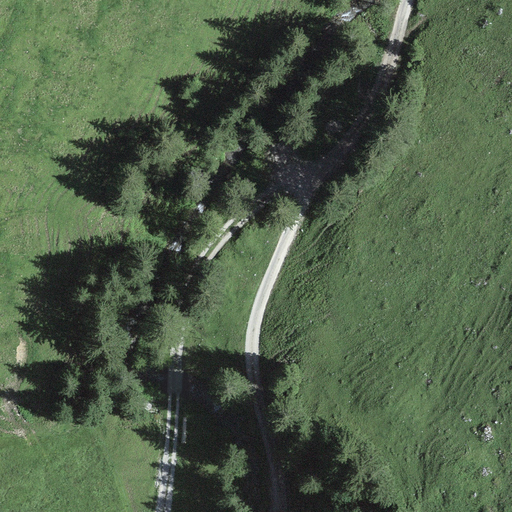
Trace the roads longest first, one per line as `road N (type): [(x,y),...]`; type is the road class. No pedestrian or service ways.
road 1 (track): [(405,0),(383,74),(256,310),(250,359),(277,511)]
road 2 (track): [(322,175),(253,210),(203,257),(170,366),(156,511)]
